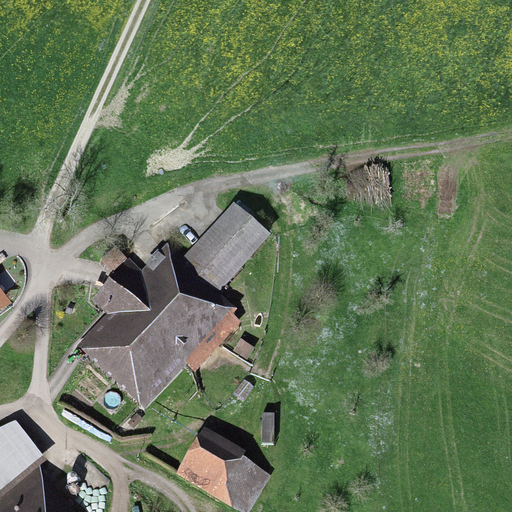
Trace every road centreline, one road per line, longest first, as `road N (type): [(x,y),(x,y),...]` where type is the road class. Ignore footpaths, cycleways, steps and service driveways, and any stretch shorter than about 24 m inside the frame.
road 1 (track): [(35,246),(142,0)]
road 2 (track): [(265,173),(511,133)]
